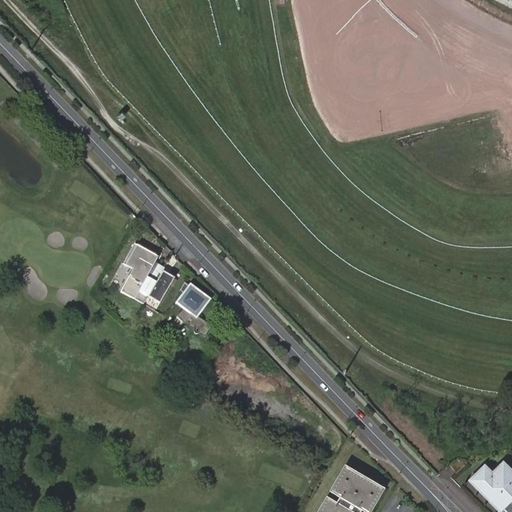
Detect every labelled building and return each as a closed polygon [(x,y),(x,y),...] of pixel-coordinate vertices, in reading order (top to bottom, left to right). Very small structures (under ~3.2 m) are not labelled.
[(134,298),(143,303),(154,283),(146,278),(157,256),(137,245),(135,243),(124,264),(126,265),(133,269),(129,275),(130,275),(121,291),(134,298)] [(160,303),(174,277),(162,270),(148,296),(160,303)] [(184,283),(173,299),(196,316),(208,300),(184,283)] [(181,308),(175,315),(184,322),(190,316),(181,308)] [(210,328),(206,338),(210,340),(215,330),(210,328)] [(459,456),(450,464),(456,472),(466,465),(459,456)] [(511,511),(511,473),(500,461),(489,472),(481,464),(464,481),(494,511),(497,511),(500,509),(503,511),(511,511)] [(339,498),(336,503),(329,499),(326,498),(317,511),(360,511),(361,511),(363,511),(371,511),(385,489),(347,468),(345,466),(329,492),(332,494),(339,498)]
